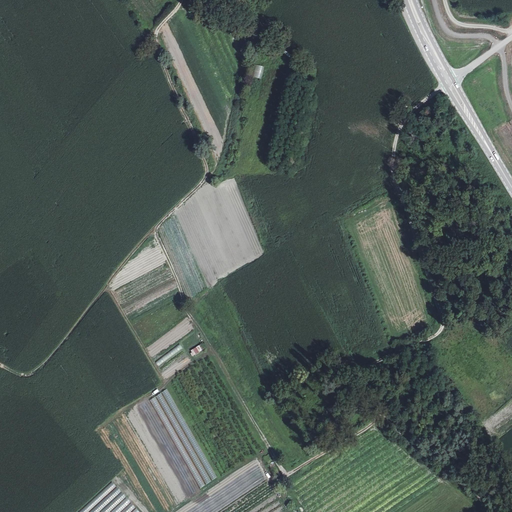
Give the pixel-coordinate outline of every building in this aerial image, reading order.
[(261,79),(264,67),(256,64),(252,76),(261,79)] [(393,121),(396,116),(388,112),(386,117),(393,121)] [(178,219),(173,222),(201,291),(207,288),(178,219)] [(193,355),(200,350),(197,346),(191,350),(193,355)] [(182,348),(158,366),(162,371),(186,353),(182,348)] [(167,389),(162,392),(212,480),(218,477),(167,389)] [(161,393),(156,396),(206,485),(212,482),(161,393)] [(155,397),(150,401),(200,489),(206,485),(155,397)] [(146,401),(141,404),(154,426),(159,423),(146,401)] [(141,404),(134,408),(149,434),(155,430),(141,404)] [(199,493),(161,428),(157,431),(194,496),(199,493)] [(156,431),(151,435),(187,500),(194,497),(156,431)] [(265,457),(276,475),(280,472),(269,454),(265,457)] [(138,511),(112,482),(79,511),(138,511)]
